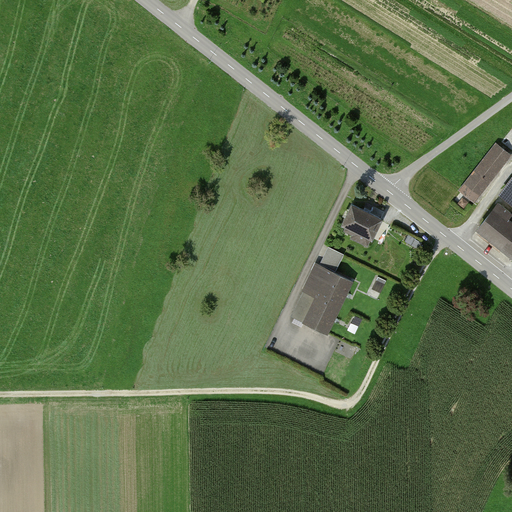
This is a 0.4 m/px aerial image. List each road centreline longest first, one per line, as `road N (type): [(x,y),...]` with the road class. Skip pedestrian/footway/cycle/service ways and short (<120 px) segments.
road 1 (track): [(0,395),(282,392),(354,404),(445,236)]
road 2 (tertiary): [(511,290),(146,0)]
road 3 (track): [(389,191),(511,98)]
